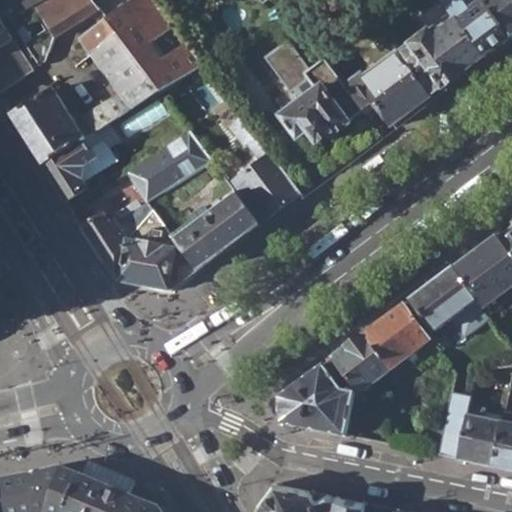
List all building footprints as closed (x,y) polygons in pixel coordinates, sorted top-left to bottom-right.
[(0,0),(0,11),(12,4),(18,13),(37,0),(0,0)] [(47,0),(37,7),(44,19),(75,0),(47,0)] [(75,0),(44,19),(49,27),(55,35),(99,6),(94,0),(75,0)] [(117,31),(160,90),(203,62),(156,0),(132,0),(106,17),(117,31)] [(442,0),(457,19),(485,58),(511,37),(511,36),(484,0),(478,0),(468,8),(462,0),(442,0)] [(511,0),(484,0),(511,36),(511,0)] [(0,47),(14,39),(3,22),(0,17),(0,47)] [(78,34),(89,49),(117,31),(106,17),(78,34)] [(398,54),(431,98),(485,58),(457,19),(434,36),(428,28),(398,54)] [(56,37),(55,35),(49,27),(24,42),(39,65),(46,60),(56,37)] [(6,106),(43,164),(100,128),(160,90),(117,31),(89,49),(119,90),(74,120),(54,88),(51,89),(50,87),(42,84),(6,106)] [(0,47),(0,90),(32,69),(14,39),(0,47)] [(360,72),(344,84),(363,110),(365,113),(376,104),(392,127),(431,98),(398,54),(396,51),(362,77),(360,72)] [(348,122),(363,110),(344,84),(325,58),(303,73),(316,89),(280,115),(297,137),(305,130),(315,143),(327,134),(330,139),(349,124),(348,122)] [(121,161),(100,128),(43,164),(66,200),(86,187),(81,177),(86,164),(97,157),(106,171),(121,161)] [(116,214),(137,227),(153,210),(147,201),(212,160),(191,131),(128,172),(139,189),(116,214)] [(235,182),(265,222),(301,194),(257,136),(248,143),(261,162),(235,182)] [(380,157),(365,168),(370,176),(385,164),(380,157)] [(210,211),(173,239),(198,271),(260,225),(236,192),(208,209),(210,211)] [(121,282),(172,291),(198,271),(173,239),(153,210),(137,227),(129,237),(121,282)] [(118,281),(121,282),(129,237),(137,227),(116,214),(105,215),(104,213),(83,226),(118,281)] [(511,252),(511,223),(498,234),(511,252)] [(25,224),(19,228),(26,240),(33,236),(25,224)] [(478,301),(481,306),(511,283),(511,252),(498,234),(453,267),(478,301)] [(450,321),(478,301),(453,267),(411,299),(435,332),(442,328),(445,332),(454,326),(450,321)] [(391,371),(410,357),(432,341),(404,304),(364,334),(391,371)] [(308,318),(293,329),(299,336),(314,325),(308,318)] [(350,378),(361,392),(363,391),(391,371),(364,334),(335,356),(350,378)] [(438,350),(432,341),(410,357),(417,366),(438,350)] [(324,364),(337,381),(342,377),(345,381),(350,378),(335,356),(324,364)] [(337,381),(324,364),(279,397),(281,423),(347,436),(356,391),(343,391),(337,381)] [(460,459),(468,417),(469,409),(471,399),(452,395),(446,426),(440,455),(460,459)] [(469,409),(468,417),(502,424),(504,416),(469,409)] [(494,466),(511,469),(511,425),(510,425),(511,418),(504,416),(502,424),(494,466)] [(494,466),(502,424),(468,417),(460,459),(494,466)] [(440,455),(446,426),(430,422),(424,452),(440,455)] [(89,460),(84,474),(131,494),(137,480),(89,460)] [(165,511),(161,506),(131,494),(84,474),(64,466),(1,479),(8,511),(165,511)] [(8,511),(1,479),(0,479),(0,511),(8,511)] [(337,511),(345,497),(275,482),(259,503),(264,511),(337,511)] [(363,511),(366,501),(345,497),(337,511),(363,511)] [(363,511),(393,511),(395,507),(367,501),(366,501),(363,511)]
